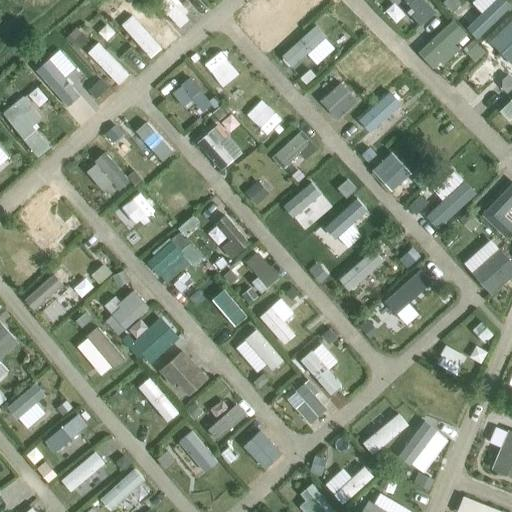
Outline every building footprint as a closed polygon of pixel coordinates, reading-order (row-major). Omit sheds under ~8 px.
[(108,0),(100,9),(105,15),(116,5),(111,0),(108,0)] [(167,10),(180,26),(192,16),(179,0),(167,10)] [(275,0),(268,0),(252,15),(262,27),(284,9),(275,0)] [(302,26),(327,2),(325,0),(295,0),(285,9),(302,26)] [(402,0),(424,22),(438,9),(429,0),(402,0)] [(435,0),(444,8),(451,2),(449,0),(435,0)] [(149,57),(162,48),(136,12),(123,21),(149,57)] [(454,17),(418,50),(434,68),(471,34),(454,17)] [(511,20),(492,39),(511,59),(511,20)] [(317,22),(282,54),(293,66),(328,34),(317,22)] [(467,29),(473,35),(479,28),(473,22),(467,29)] [(77,49),(88,40),(82,34),(72,44),(77,49)] [(383,60),(374,49),(380,44),(372,35),(345,56),(362,77),(383,60)] [(100,40),(88,50),(119,84),(131,73),(100,40)] [(484,52),(473,41),(463,50),(475,62),(484,52)] [(222,82),(238,68),(221,49),(205,64),(222,82)] [(50,87),(57,80),(51,73),(44,80),(50,87)] [(86,85),(79,92),(64,76),(54,86),(82,115),(99,99),(86,85)] [(31,82),(35,87),(41,83),(36,77),(31,82)] [(342,79),(321,99),(338,117),(359,98),(342,79)] [(368,101),(378,92),(372,86),(362,95),(368,101)] [(391,88),(360,118),(372,131),(404,100),(391,88)] [(53,145),(36,124),(45,117),(25,92),(3,110),(39,156),(53,145)] [(215,96),(209,101),(214,108),(220,103),(215,96)] [(511,97),(499,108),(510,120),(511,118),(511,97)] [(263,98),(248,113),(269,134),(283,120),(263,98)] [(219,107),(213,113),(219,120),(225,114),(219,107)] [(199,141),(223,169),(245,150),(229,132),(241,122),(232,112),(199,141)] [(137,129),(162,159),(174,149),(149,119),(137,129)] [(123,133),(115,125),(106,134),(113,142),(123,133)] [(303,127),(273,154),(290,173),(320,145),(303,127)] [(393,189),(413,171),(393,149),(374,167),(393,189)] [(141,179),(134,171),(127,176),(134,185),(141,179)] [(420,174),(413,180),(420,186),(426,180),(420,174)] [(327,208),(355,186),(347,176),(319,198),(327,208)] [(511,180),(482,213),(505,234),(511,226),(511,180)] [(245,192),(257,204),(268,194),(257,181),(245,192)] [(126,230),(155,208),(142,191),(113,212),(126,230)] [(479,224),(468,212),(460,220),(471,231),(479,224)] [(233,257),(252,240),(227,213),(208,231),(233,257)] [(198,223),(192,217),(178,229),(184,235),(198,223)] [(323,234),(332,227),(326,220),(317,227),(323,234)] [(58,244),(47,254),(53,261),(64,250),(58,244)] [(494,292),(511,275),(511,257),(501,245),(473,270),(494,292)] [(339,279),(350,291),(385,259),(374,247),(339,279)] [(260,275),(253,280),(263,291),(282,275),(258,248),(246,259),(260,275)] [(222,257),(214,264),(220,271),(228,265),(222,257)] [(422,266),(385,300),(399,314),(435,280),(422,266)] [(114,275),(119,286),(129,281),(124,270),(114,275)] [(36,309),(65,282),(55,271),(26,298),(36,309)] [(229,285),(236,279),(230,271),(223,277),(229,285)] [(180,293),(191,283),(183,274),(172,284),(180,293)] [(76,288),(85,295),(94,284),(85,277),(76,288)] [(115,312),(107,319),(120,334),(152,306),(134,286),(110,307),(115,312)] [(237,324),(249,313),(225,287),(213,298),(237,324)] [(250,287),(240,295),(248,305),(258,296),(250,287)] [(268,314),(282,331),(311,308),(296,290),(268,314)] [(262,300),(253,307),(261,318),(270,311),(262,300)] [(123,335),(150,363),(181,333),(162,314),(150,325),(142,317),(123,335)] [(0,379),(12,371),(2,358),(21,344),(2,318),(0,319),(0,379)] [(493,335),(479,320),(472,327),(486,342),(493,335)] [(77,344),(104,375),(127,356),(100,325),(77,344)] [(267,362),(274,369),(285,358),(257,328),(236,346),(258,370),(267,362)] [(344,382),(330,367),(340,358),(322,339),(300,360),(333,393),(344,382)] [(460,372),(467,351),(445,344),(438,365),(460,372)] [(161,367),(185,398),(211,379),(187,348),(161,367)] [(169,421),(180,410),(150,376),(138,386),(169,421)] [(35,379),(7,406),(19,419),(47,392),(35,379)] [(287,396),(311,423),(330,407),(306,379),(287,396)] [(464,412),(470,399),(461,394),(454,408),(464,412)] [(73,408),(66,400),(57,408),(63,416),(73,408)] [(238,401),(209,428),(222,441),(250,414),(238,401)] [(193,403),(185,410),(193,420),(201,413),(193,403)] [(201,414),(206,425),(221,417),(215,406),(201,414)] [(58,451),(89,422),(78,410),(46,439),(58,451)] [(399,410),(363,441),(374,454),(410,422),(399,410)] [(426,473),(449,435),(423,419),(399,457),(426,473)] [(179,440),(208,472),(221,460),(193,427),(179,440)] [(244,444),(266,468),(284,452),(262,428),(244,444)] [(511,432),(508,431),(492,468),(511,476),(511,432)] [(235,458),(227,449),(220,455),(228,464),(235,458)] [(97,451),(61,476),(71,490),(84,480),(90,488),(101,480),(94,470),(105,462),(97,451)] [(355,456),(345,465),(353,474),(364,464),(355,456)] [(325,460),(315,457),(309,473),(320,476),(325,460)] [(54,477),(44,464),(36,470),(47,483),(54,477)] [(342,501),(376,475),(367,464),(352,476),(344,467),(326,481),(342,501)] [(125,504),(155,486),(147,474),(118,491),(125,504)] [(378,493),(412,505),(418,487),(384,476),(378,493)] [(422,493),(430,496),(434,484),(427,481),(422,493)] [(313,482),(302,492),(308,498),(300,506),(305,511),(337,511),(340,510),(313,482)] [(465,494),(458,511),(459,511),(501,511),(503,509),(465,494)] [(391,511),(371,501),(364,511),(391,511)]
